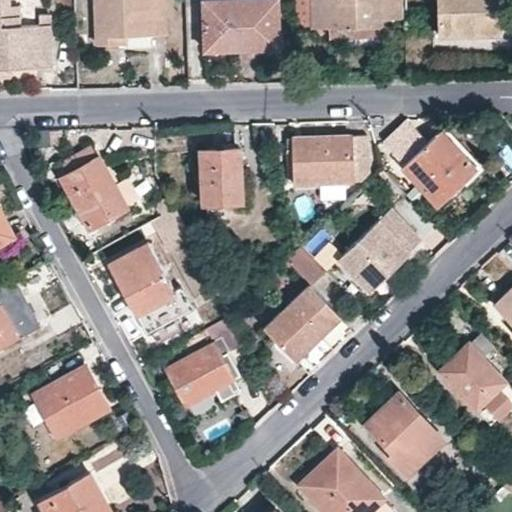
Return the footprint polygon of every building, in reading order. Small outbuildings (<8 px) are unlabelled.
[(18,4),(9,5),(8,0),(0,0),(0,14),(18,14),(18,4)] [(166,31),(164,0),(96,0),(98,43),(118,42),(119,33),(126,33),(166,31)] [(278,42),(277,0),(229,0),(203,1),(204,42),(232,41),(232,44),(278,42)] [(313,24),(312,0),(295,0),(296,24),(313,24)] [(381,16),(380,0),(312,0),(313,24),(332,24),(378,23),(381,23),(381,16)] [(380,0),(381,16),(400,16),(400,0),(380,0)] [(499,26),(498,0),(439,0),(440,33),(463,33),(462,26),(499,26)] [(0,74),(2,74),(2,65),(8,65),(50,65),(48,14),(38,14),(39,24),(19,24),(18,14),(0,14),(0,74)] [(378,33),(378,23),(332,24),(332,33),(378,33)] [(204,42),(205,52),(232,51),(232,44),(232,41),(204,42)] [(474,167),(440,128),(426,140),(407,120),(383,141),(402,162),(402,164),(436,202),(474,167)] [(367,169),(366,133),(292,135),(293,180),(358,178),(367,169)] [(241,197),(238,146),(200,147),(202,200),(241,197)] [(124,204),(98,155),(62,176),(89,224),(124,204)] [(165,249),(190,236),(174,207),(149,220),(165,249)] [(0,241),(13,235),(0,211),(0,241)] [(409,251),(376,219),(338,256),(365,284),(387,262),(392,267),(409,251)] [(107,262),(124,291),(129,289),(139,308),(174,288),(147,241),(107,262)] [(285,258),(308,282),(264,324),(295,357),(340,315),(311,284),(324,270),(299,244),(285,258)] [(365,284),(370,288),(392,267),(387,262),(365,284)] [(511,286),(494,303),(511,321),(511,286)] [(139,308),(146,321),(182,302),(174,288),(139,308)] [(134,310),(139,308),(129,289),(124,291),(134,310)] [(0,346),(18,336),(0,303),(0,346)] [(221,318),(204,326),(212,341),(165,368),(185,403),(226,380),(233,376),(221,354),(243,342),(221,318)] [(480,330),(469,340),(482,354),(493,344),(480,330)] [(511,385),(482,354),(469,340),(439,369),(490,422),(511,401),(511,385)] [(108,407),(84,364),(33,393),(57,434),(108,407)] [(232,392),(239,388),(233,376),(226,380),(232,392)] [(442,437),(398,390),(365,422),(392,450),(389,453),(405,471),(442,437)] [(94,473),(125,456),(117,440),(85,457),(94,473)] [(385,511),(392,506),(336,447),(299,483),(327,511),(385,511)] [(110,511),(112,511),(88,470),(34,499),(41,511),(110,511)]
